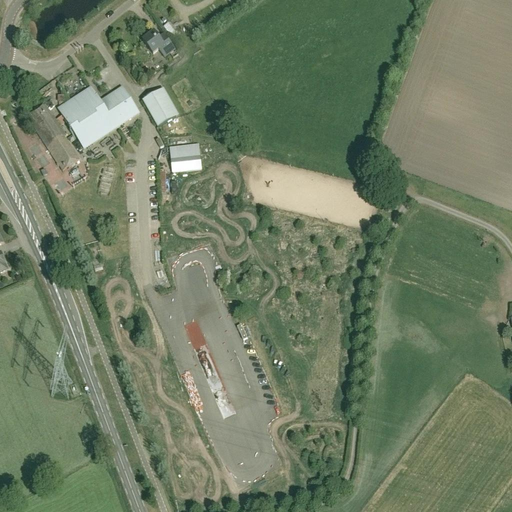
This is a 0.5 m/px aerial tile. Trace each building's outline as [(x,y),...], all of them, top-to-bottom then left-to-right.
[(162,44),(154,33),(143,42),(153,55),(159,51),(164,58),(175,50),(167,40),(162,44)] [(157,128),(178,116),(163,89),(142,101),(157,128)] [(40,100),(48,97),(45,90),(37,93),(40,100)] [(98,104),(89,90),(56,111),(81,151),(136,116),(119,90),(98,104)] [(51,155),(68,144),(64,138),(66,136),(53,116),(52,117),(46,106),(27,118),(32,126),(43,143),(51,155)] [(68,144),(51,155),(59,167),(62,172),(79,161),(68,144)] [(171,147),(172,158),(200,156),(200,145),(171,147)] [(173,175),(202,172),(200,157),(171,161),(173,175)] [(0,274),(8,271),(4,263),(5,262),(0,253),(0,252),(0,274)] [(133,379),(136,388),(145,386),(142,376),(133,379)]
